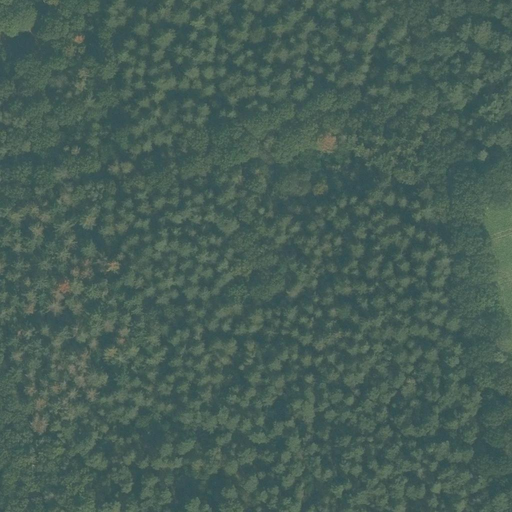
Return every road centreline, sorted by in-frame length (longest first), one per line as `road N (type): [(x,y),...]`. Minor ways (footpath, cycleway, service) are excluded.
road 1 (track): [(0,189),(110,176),(326,115),(437,130)]
road 2 (track): [(511,430),(452,195)]
road 3 (track): [(437,130),(406,0)]
